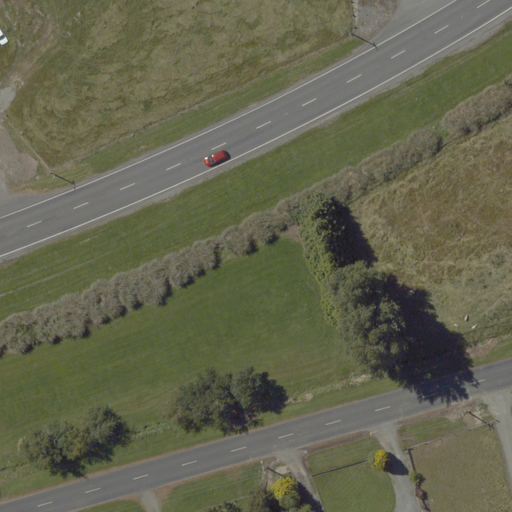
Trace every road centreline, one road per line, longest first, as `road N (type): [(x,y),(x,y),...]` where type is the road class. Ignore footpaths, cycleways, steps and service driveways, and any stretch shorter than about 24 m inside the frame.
road 1 (primary): [(0,236),(268,122),(487,0)]
road 2 (residential): [(15,511),(511,371)]
